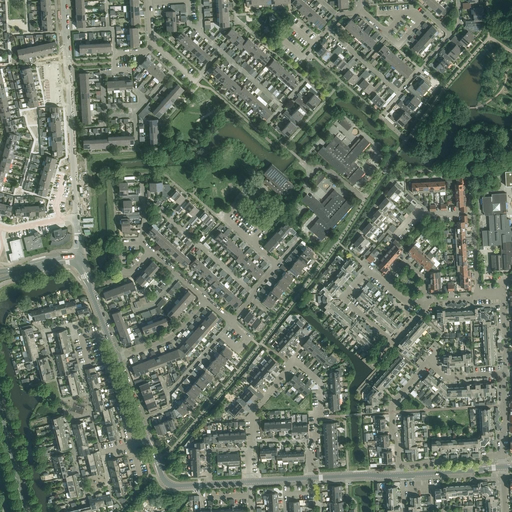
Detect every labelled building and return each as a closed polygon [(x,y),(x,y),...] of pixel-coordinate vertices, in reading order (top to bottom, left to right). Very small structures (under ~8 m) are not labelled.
[(293,8),(294,8),(301,0),(294,0),(292,3),(294,5),(293,7),(293,8)] [(302,0),(301,0),(294,8),(295,9),(296,9),(297,8),(299,10),(305,3),(302,0)] [(435,0),(430,6),(434,10),(440,4),(435,0)] [(305,3),(299,10),(301,12),(300,13),(300,14),(301,15),(309,6),(305,3)] [(440,4),(434,10),(439,15),(441,13),(444,15),(450,8),(447,5),(445,8),(440,4)] [(309,6),(301,15),(302,16),(303,16),(304,14),(306,16),(313,9),(309,6)] [(475,6),(463,6),(463,9),(473,9),(474,15),(482,14),(482,8),(479,8),(478,6),(475,6)] [(313,9),(306,16),(308,18),(307,19),(307,20),(308,21),(316,12),(313,9)] [(316,12),(308,21),(309,22),(310,22),(311,21),(313,23),(320,15),(316,12)] [(467,24),(466,26),(474,33),(475,34),(480,29),(480,23),(479,23),(479,21),(483,21),(482,14),(474,15),(474,21),(467,21),(467,24)] [(320,15),(313,23),(316,25),(314,26),(315,27),(316,28),(323,19),(320,15)] [(323,19),(316,28),(317,28),(318,27),(321,29),(327,22),(323,19)] [(345,27),(349,30),(355,23),(351,20),(345,27)] [(357,25),(355,23),(349,30),(352,33),(363,21),(362,20),(361,20),(357,25)] [(352,33),(356,37),(362,29),(360,28),(364,22),(363,21),(352,33)] [(423,24),(429,29),(436,36),(439,32),(432,25),(430,28),(425,23),(424,23),(423,24)] [(423,24),(423,25),(423,26),(428,31),(426,33),(433,39),(436,36),(429,29),(423,24)] [(364,31),(362,29),(356,37),(359,40),(367,31),(370,27),(369,26),(364,31)] [(468,32),(464,36),(470,42),(475,37),(472,35),(474,33),(466,26),(464,28),(468,32)] [(369,36),(367,34),(372,29),(372,28),(370,27),(367,31),(359,40),(363,43),(369,36)] [(225,36),(229,39),(235,32),(231,29),(225,36)] [(424,35),(419,30),(418,30),(417,31),(423,36),(430,43),(433,39),(426,33),(424,35)] [(177,43),(178,43),(186,35),(182,31),(180,33),(178,36),(176,38),(178,40),(177,42),(177,43)] [(430,43),(417,31),(416,32),(416,33),(421,38),(420,40),(427,46),(430,43)] [(235,32),(229,39),(232,42),(238,35),(235,32)] [(363,43),(366,46),(378,33),(377,32),(376,33),(371,38),(369,36),(363,43)] [(378,33),(366,46),(370,49),(377,42),(374,40),(379,35),(379,34),(378,33)] [(186,35),(178,43),(179,44),(180,44),(181,43),(183,45),(189,38),(186,35)] [(238,35),(232,42),(236,45),(242,38),(238,35)] [(455,36),(453,38),(462,46),(464,44),(466,47),(470,42),(464,36),(460,41),(455,36)] [(420,40),(418,42),(413,37),(412,38),(411,39),(423,50),(427,46),(420,40)] [(189,38),(183,45),(185,47),(184,48),(184,49),(185,50),(193,41),(189,38)] [(242,38),(236,45),(239,49),(248,39),(246,41),(242,38)] [(317,52),(322,56),(327,50),(323,46),(328,40),(325,38),(317,48),(319,49),(317,52)] [(456,45),(452,50),(458,55),(463,50),(460,48),(462,46),(453,38),(451,40),(456,45)] [(248,39),(239,49),(242,46),(245,49),(252,42),(248,39)] [(415,45),(413,47),(420,54),(423,50),(411,39),(410,40),(410,41),(415,45)] [(193,41),(185,50),(186,51),(187,51),(188,49),(190,51),(196,44),(193,41)] [(252,42),(245,49),(249,53),(255,45),(252,42)] [(196,44),(190,51),(192,53),(191,54),(191,55),(192,56),(200,47),(196,44)] [(255,45),(249,53),(252,56),(259,49),(255,45)] [(378,52),(381,55),(388,48),(384,45),(378,52)] [(327,50),(322,56),(326,60),(329,58),(331,60),(332,57),(341,48),(339,46),(332,54),(327,50)] [(200,47),(192,56),(193,57),(194,57),(195,56),(197,58),(203,51),(200,47)] [(341,48),(332,57),(334,59),(332,62),(337,66),(343,59),(338,55),(343,50),(341,48)] [(388,48),(381,55),(385,59),(391,52),(388,48)] [(259,49),(252,56),(256,59),(262,52),(259,49)] [(443,49),(441,51),(450,60),(452,58),(454,60),(458,55),(452,50),(448,54),(443,49)] [(203,51),(197,58),(199,60),(198,61),(198,62),(199,63),(207,54),(203,51)] [(444,58),(440,63),(446,69),(451,64),(448,62),(450,60),(441,51),(439,54),(444,58)] [(262,52),(256,59),(260,62),(266,55),(262,52)] [(391,52),(385,59),(389,62),(395,55),(391,52)] [(207,54),(199,63),(200,63),(201,63),(202,62),(204,64),(211,57),(207,54)] [(266,55),(260,62),(263,65),(270,58),(266,55)] [(395,55),(389,62),(392,65),(398,58),(395,55)] [(141,64),(146,69),(151,62),(147,58),(141,64)] [(343,59),(337,66),(342,70),(344,68),(346,69),(354,60),(352,58),(347,63),(343,59)] [(398,58),(392,65),(396,68),(402,61),(398,58)] [(267,67),(271,70),(277,63),(273,60),(267,67)] [(354,60),(346,69),(344,72),(346,73),(344,76),(348,80),(354,74),(350,70),(357,62),(354,60)] [(402,61),(396,68),(399,71),(406,64),(402,61)] [(151,62),(146,69),(150,73),(156,66),(151,62)] [(277,63),(271,70),(274,73),(281,66),(277,63)] [(446,69),(440,63),(436,67),(431,63),(429,65),(438,73),(440,71),(442,73),(446,69)] [(406,64),(399,71),(403,75),(409,68),(406,64)] [(156,66),(150,73),(155,77),(161,71),(156,66)] [(212,74),(214,76),(220,69),(217,66),(215,67),(213,70),(209,75),(210,76),(211,76),(212,74)] [(281,66),(274,73),(278,77),(284,69),(281,66)] [(409,68),(403,75),(407,78),(413,71),(409,68)] [(220,69),(214,76),(216,78),(215,80),(216,81),(224,72),(220,69)] [(284,69),(278,77),(282,80),(288,73),(284,69)] [(354,74),(348,80),(353,84),(355,82),(357,84),(359,81),(368,72),(366,70),(359,78),(354,74)] [(161,71),(155,77),(160,81),(165,75),(161,71)] [(224,72),(216,81),(217,82),(218,82),(219,81),(221,83),(227,76),(224,72)] [(368,72),(359,81),(361,83),(359,85),(364,90),(370,83),(365,79),(370,74),(368,72)] [(288,73),(282,80),(285,83),(291,76),(288,73)] [(259,74),(255,79),(260,83),(263,78),(259,74)] [(424,81),(420,85),(427,91),(431,86),(428,84),(430,82),(421,74),(419,76),(424,81)] [(227,76),(221,83),(223,85),(222,86),(222,87),(223,88),(231,79),(227,76)] [(291,76),(285,83),(289,86),(295,79),(291,76)] [(231,79),(223,88),(224,88),(225,88),(226,87),(228,89),(235,82),(231,79)] [(295,79),(289,86),(292,90),(299,82),(295,79)] [(235,82),(228,89),(230,91),(229,92),(229,93),(230,94),(238,85),(235,82)] [(370,83),(364,90),(369,94),(371,92),(373,93),(381,84),(379,82),(374,87),(370,83)] [(177,84),(173,89),(179,95),(184,90),(177,84)] [(381,84),(373,93),(371,95),(373,97),(371,100),(375,104),(381,97),(377,93),(383,86),(381,84)] [(238,85),(230,94),(231,95),(232,95),(233,94),(235,95),(243,87),(243,86),(242,88),(238,85)] [(411,85),(409,87),(418,95),(420,93),(422,96),(427,91),(420,85),(416,90),(411,85)] [(243,87),(235,95),(236,96),(237,94),(239,96),(238,97),(238,98),(239,99),(247,90),(243,87)] [(418,95),(409,87),(407,89),(415,96),(411,101),(417,106),(421,101),(419,99),(420,97),(418,95)] [(314,95),(310,99),(316,105),(320,100),(318,98),(320,96),(310,88),(308,90),(314,95)] [(173,89),(169,94),(175,99),(179,95),(173,89)] [(247,90),(239,99),(240,99),(241,99),(242,98),(244,100),(251,93),(247,90)] [(251,93),(244,100),(246,102),(245,103),(245,104),(246,105),(254,96),(251,93)] [(169,94),(165,98),(171,104),(175,99),(169,94)] [(254,96),(246,105),(247,106),(248,106),(249,105),(251,106),(258,99),(254,96)] [(381,97),(375,104),(380,108),(382,106),(384,107),(393,98),(390,96),(386,101),(381,97)] [(298,97),(296,99),(305,107),(308,109),(309,107),(312,110),(316,105),(310,99),(306,104),(298,97)] [(165,98),(161,103),(167,108),(171,104),(165,98)] [(258,99),(251,106),(254,108),(252,110),(252,111),(253,111),(261,103),(258,99)] [(300,106),(296,110),(302,116),(306,112),(304,109),(305,107),(296,99),(294,101),(300,106)] [(401,100),(399,103),(409,111),(410,109),(413,111),(417,106),(411,101),(407,105),(401,100)] [(161,103),(157,107),(163,113),(167,108),(161,103)] [(261,103),(253,111),(254,112),(255,112),(256,111),(259,113),(265,106),(261,103)] [(409,111),(399,103),(397,105),(405,112),(401,116),(407,122),(412,117),(409,115),(411,113),(409,111)] [(265,106),(259,113),(261,115),(260,116),(260,117),(261,118),(269,109),(265,106)] [(163,113),(157,107),(152,112),(159,118),(163,113)] [(269,109),(261,118),(262,119),(264,117),(266,119),(272,112),(269,109)] [(286,110),(284,112),(293,121),(295,119),(298,121),(302,116),(296,110),(291,115),(286,110)] [(293,121),(284,112),(282,115),(290,121),(286,126),(292,132),(296,127),(294,125),(296,123),(293,121)] [(407,122),(401,116),(397,121),(391,116),(389,118),(399,126),(401,124),(403,127),(407,122)] [(292,132),(286,126),(282,130),(276,126),(274,128),(284,136),(285,134),(288,136),(292,132)] [(327,150),(325,148),(323,146),(318,152),(342,174),(344,172),(348,176),(346,178),(354,185),(365,172),(354,163),(359,157),(358,156),(370,143),(364,137),(361,140),(359,138),(350,148),(342,141),(341,143),(335,137),(330,142),(333,144),(327,150)] [(272,164),(263,174),(267,177),(263,181),(283,198),(294,186),(287,180),(288,179),(272,164)] [(119,183),(119,189),(128,189),(127,183),(134,182),(134,179),(122,180),(122,183),(119,183)] [(455,184),(456,190),(466,189),(465,180),(459,180),(459,184),(455,184)] [(156,191),(155,182),(149,183),(149,186),(147,186),(147,199),(150,198),(150,191),(156,191)] [(162,182),(155,182),(156,191),(162,191),(162,196),(161,198),(163,200),(171,190),(172,190),(170,187),(170,184),(164,184),(164,185),(162,185),(162,182)] [(395,185),(391,189),(398,196),(404,189),(397,183),(395,185)] [(128,189),(119,189),(119,196),(123,195),(123,198),(126,198),(138,197),(138,194),(128,195),(128,189)] [(171,190),(163,200),(165,202),(170,196),(174,200),(180,194),(175,189),(173,192),(171,190)] [(398,196),(391,189),(387,194),(394,200),(396,202),(397,201),(400,198),(398,196)] [(331,197),(329,196),(322,204),(312,195),(310,197),(307,194),(301,200),(315,212),(314,213),(320,218),(310,229),(322,240),(329,232),(327,230),(331,227),(333,228),(354,204),(348,198),(345,202),(339,197),(341,195),(336,191),(331,197)] [(484,212),(485,215),(489,215),(490,230),(482,230),(483,245),(483,246),(500,245),(501,254),(491,255),(492,270),(510,269),(509,264),(511,264),(511,257),(511,256),(511,226),(510,226),(509,219),(507,219),(507,214),(507,213),(507,210),(506,210),(506,201),(507,201),(507,193),(492,194),(492,196),(482,197),(483,212),(484,212)] [(180,194),(174,200),(179,204),(174,209),(176,211),(185,202),(183,200),(185,198),(180,194)] [(123,201),(123,207),(132,207),(131,201),(138,200),(138,197),(126,198),(126,200),(123,201)] [(387,197),(383,202),(390,208),(394,204),(387,197)] [(185,202),(176,211),(179,213),(183,208),(188,212),(194,206),(189,201),(187,204),(185,202)] [(390,208),(383,202),(379,206),(386,213),(390,208)] [(194,206),(188,212),(192,216),(188,221),(190,223),(198,214),(196,212),(198,210),(194,206)] [(132,207),(123,207),(123,213),(127,213),(127,216),(139,215),(139,212),(132,213),(132,207)] [(378,210),(374,214),(382,221),(386,216),(378,210)] [(198,214),(190,223),(192,225),(199,218),(203,222),(209,215),(204,211),(202,214),(200,212),(198,214)] [(384,222),(382,221),(374,214),(370,219),(380,227),(384,222)] [(121,219),(121,225),(130,225),(129,219),(139,218),(139,215),(127,216),(124,216),(124,219),(121,219)] [(209,215),(203,222),(208,226),(203,231),(205,233),(214,224),(212,222),(214,220),(209,215)] [(370,222),(366,227),(373,233),(377,229),(370,222)] [(152,237),(157,231),(159,229),(153,223),(148,229),(150,230),(147,233),(152,237)] [(284,223),(280,227),(287,233),(291,228),(284,223)] [(130,225),(121,225),(121,232),(125,231),(125,234),(137,233),(137,230),(130,231),(130,225)] [(280,227),(276,232),(282,238),(287,233),(280,227)] [(373,233),(366,227),(362,231),(370,238),(373,233)] [(51,233),(50,240),(51,240),(52,241),(50,244),(50,245),(56,245),(56,246),(56,247),(61,245),(62,246),(68,241),(69,242),(71,234),(67,233),(67,232),(67,231),(68,230),(67,229),(67,228),(67,229),(62,230),(61,228),(53,230),(54,232),(51,233)] [(214,239),(218,242),(225,235),(230,230),(228,229),(223,234),(221,232),(214,239)] [(225,235),(218,242),(222,246),(228,238),(226,237),(231,232),(231,231),(230,230),(225,235)] [(34,235),(23,237),(27,251),(43,247),(40,233),(38,234),(37,231),(34,232),(34,235)] [(157,231),(152,237),(156,242),(162,235),(157,231)] [(276,232),(272,237),(278,242),(282,238),(276,232)] [(162,235),(156,242),(161,246),(167,239),(162,235)] [(362,235),(358,239),(365,246),(369,242),(362,235)] [(272,237),(268,241),(274,247),(278,242),(272,237)] [(9,241),(12,253),(8,253),(10,262),(19,260),(19,259),(25,257),(20,238),(9,241)] [(228,238),(222,246),(225,249),(232,242),(228,238)] [(167,239),(161,246),(166,250),(171,243),(167,239)] [(365,246),(358,239),(354,244),(356,246),(355,248),(355,249),(359,252),(360,252),(361,251),(365,246)] [(394,244),(391,248),(400,256),(401,254),(400,253),(402,251),(399,248),(401,246),(395,240),(394,241),(393,243),(394,244)] [(274,247),(268,241),(264,246),(270,252),(274,247)] [(171,243),(166,250),(170,254),(176,248),(178,246),(173,242),(171,243)] [(232,242),(225,249),(229,252),(235,245),(232,242)] [(235,245),(229,252),(233,255),(239,248),(235,245)] [(413,246),(412,245),(408,249),(409,251),(408,252),(410,254),(409,255),(411,257),(419,248),(414,245),(413,246)] [(301,249),(303,251),(312,258),(313,257),(312,256),(314,253),(304,246),(303,248),(303,247),(301,250),(301,249)] [(176,248),(170,254),(175,258),(181,252),(176,248)] [(239,248),(233,255),(236,258),(235,259),(242,251),(239,248)] [(242,251),(235,259),(239,263),(245,256),(245,255),(247,253),(251,249),(250,248),(249,248),(244,254),(242,252),(243,251),(242,251)] [(391,248),(387,252),(395,259),(397,257),(398,258),(400,256),(391,248)] [(419,248),(411,257),(413,259),(414,258),(416,260),(423,252),(419,248)] [(303,251),(301,254),(300,255),(308,261),(309,259),(311,260),(312,259),(312,258),(303,251)] [(181,252),(175,258),(180,262),(185,256),(181,252)] [(387,252),(384,256),(392,264),(394,262),(393,261),(395,259),(387,252)] [(423,252),(416,260),(418,261),(417,262),(419,264),(427,255),(423,252)] [(427,255),(419,264),(421,266),(422,265),(424,267),(431,259),(434,255),(430,252),(427,255)] [(300,255),(299,256),(297,259),(306,266),(307,265),(307,264),(306,263),(308,261),(300,255)] [(185,256),(180,262),(184,266),(190,260),(185,256)] [(245,256),(239,263),(237,264),(241,267),(242,266),(249,259),(245,256)] [(380,260),(382,262),(388,267),(390,265),(391,266),(392,264),(384,256),(380,260)] [(350,258),(346,262),(354,269),(357,265),(358,266),(358,265),(354,262),(354,261),(353,261),(349,257),(350,258)] [(424,267),(423,268),(425,269),(426,268),(428,270),(437,261),(433,257),(431,259),(424,267)] [(191,269),(192,270),(200,261),(196,258),(190,265),(192,267),(191,268),(191,269)] [(249,259),(242,266),(246,269),(252,262),(249,259)] [(297,259),(295,261),(294,263),(302,268),(303,266),(305,267),(306,267),(306,266),(297,259)] [(152,261),(148,266),(155,272),(159,267),(152,261)] [(200,261),(192,270),(193,271),(194,271),(195,270),(197,272),(203,264),(200,261)] [(252,262),(246,269),(249,272),(256,265),(252,262)] [(346,262),(342,266),(352,274),(353,272),(352,271),(354,269),(346,262)] [(378,266),(381,269),(386,273),(390,269),(388,267),(382,262),(378,266)] [(294,263),(293,264),(291,266),(301,274),(301,273),(301,272),(300,271),(302,268),(294,263)] [(203,264),(197,272),(199,274),(198,275),(198,276),(199,276),(207,268),(203,264)] [(256,265),(249,272),(253,275),(259,268),(256,265)] [(150,276),(155,272),(148,266),(144,271),(150,276)] [(301,274),(291,266),(288,270),(296,276),(298,274),(299,275),(300,275),(301,274)] [(342,269),(340,271),(348,278),(352,274),(342,266),(341,268),(342,269)] [(207,268),(199,276),(200,277),(201,277),(202,276),(204,278),(210,271),(212,269),(210,267),(209,269),(207,268)] [(259,268),(253,275),(257,279),(263,272),(259,268)] [(150,276),(144,271),(140,275),(146,281),(149,283),(153,279),(150,276)] [(210,271),(204,278),(206,280),(205,281),(205,282),(206,283),(214,274),(210,271)] [(337,276),(344,282),(345,283),(344,282),(348,278),(340,271),(337,275),(336,274),(336,275),(337,276)] [(285,272),(282,276),(292,283),(293,282),(292,281),(291,280),(293,278),(285,272)] [(214,274),(206,283),(207,284),(208,284),(209,282),(211,284),(210,286),(218,277),(214,274)] [(146,281),(140,275),(136,280),(142,286),(146,281)] [(282,276),(279,280),(287,286),(289,283),(290,284),(291,284),(292,283),(282,276)] [(335,278),(333,280),(341,286),(342,285),(343,286),(342,285),(344,282),(337,276),(335,278),(334,277),(333,277),(335,278)] [(218,277),(210,286),(212,288),(211,289),(211,290),(212,291),(220,282),(216,279),(218,277)] [(279,280),(277,283),(286,291),(287,290),(287,289),(285,288),(287,286),(279,280)] [(333,280),(330,284),(337,290),(341,286),(333,280)] [(132,281),(126,283),(129,292),(135,289),(132,281)] [(220,282),(212,291),(213,292),(214,292),(215,290),(217,292),(223,285),(220,282)] [(126,283),(121,286),(124,294),(129,292),(126,283)] [(277,283),(274,287),(281,293),(283,291),(284,292),(285,292),(286,291),(277,283)] [(330,284),(326,287),(326,288),(334,294),(337,290),(330,284)] [(223,285),(217,292),(219,294),(218,295),(218,296),(219,297),(227,288),(223,285)] [(121,286),(115,288),(118,296),(124,294),(121,286)] [(319,293),(321,295),(324,293),(330,298),(334,294),(326,288),(326,287),(325,286),(318,293),(319,293)] [(274,287),(271,291),(280,298),(281,297),(281,296),(279,295),(281,293),(274,287)] [(115,288),(109,290),(112,298),(118,296),(115,288)] [(227,288),(219,297),(220,298),(221,298),(222,297),(224,299),(231,292),(227,288)] [(112,298),(109,290),(103,292),(106,300),(112,298)] [(356,299),(360,302),(367,295),(363,291),(364,290),(360,294),(359,294),(359,296),(355,300),(356,299)] [(188,291),(184,296),(190,301),(194,297),(188,291)] [(271,291),(268,295),(275,301),(277,298),(278,299),(279,299),(280,298),(271,291)] [(231,292),(224,299),(226,301),(225,302),(225,303),(226,303),(234,295),(231,292)] [(324,293),(321,295),(321,296),(322,304),(325,307),(330,300),(330,298),(324,293)] [(234,295),(226,303),(227,304),(228,304),(229,303),(232,305),(238,298),(234,295)] [(268,295),(265,299),(274,306),(275,305),(275,304),(273,303),(275,301),(268,295)] [(367,295),(360,302),(364,306),(371,299),(367,295)] [(184,296),(179,300),(186,306),(190,301),(184,296)] [(238,298),(232,305),(234,307),(232,308),(233,309),(234,310),(242,301),(238,298)] [(274,306),(265,299),(262,303),(269,308),(271,306),(272,307),(273,307),(274,306)] [(371,299),(364,306),(367,308),(365,310),(367,311),(375,302),(371,299)] [(179,300),(175,305),(182,311),(186,306),(179,300)] [(325,307),(322,304),(320,307),(319,307),(326,313),(328,312),(327,311),(334,304),(330,300),(325,307)] [(375,302),(367,311),(371,315),(378,307),(375,305),(377,304),(375,302)] [(327,311),(328,312),(331,315),(338,308),(334,304),(327,311)] [(175,305),(171,310),(178,315),(182,311),(175,305)] [(338,308),(331,315),(330,316),(331,316),(332,315),(335,319),(342,311),(338,308),(339,307),(339,306),(338,308)] [(378,307),(371,315),(375,318),(382,311),(378,307)] [(41,320),(38,310),(30,312),(33,322),(41,320)] [(178,315),(171,310),(167,314),(173,320),(178,315)] [(203,311),(208,316),(215,322),(219,318),(211,312),(209,314),(204,310),(203,310),(203,311)] [(112,314),(114,320),(122,317),(120,311),(112,314)] [(207,317),(205,319),(212,326),(215,322),(208,316),(203,311),(202,312),(202,313),(207,317)] [(245,323),(246,324),(253,314),(249,311),(243,319),(246,321),(245,322),(245,323)] [(342,311),(335,319),(340,322),(346,315),(342,311)] [(382,311),(375,318),(379,322),(386,315),(382,311)] [(481,312),(481,320),(483,321),(491,321),(490,317),(485,311),(481,312)] [(253,314),(246,324),(247,325),(248,324),(249,323),(251,325),(257,317),(253,314)] [(346,315),(340,322),(344,326),(350,318),(346,315)] [(386,315),(379,322),(383,326),(390,318),(386,315)] [(122,317),(114,320),(116,326),(124,323),(122,317)] [(196,318),(202,323),(209,329),(212,326),(205,319),(203,321),(198,317),(197,317),(196,318)] [(257,317),(251,325),(253,327),(252,328),(252,329),(253,330),(261,320),(257,317)] [(491,321),(483,321),(483,327),(493,326),(495,326),(495,320),(494,321),(493,317),(490,317),(491,321)] [(152,320),(153,322),(156,330),(162,328),(159,320),(158,318),(152,320)] [(165,318),(159,320),(162,328),(168,326),(166,322),(168,321),(168,320),(167,318),(166,318),(165,318)] [(200,324),(199,326),(206,333),(209,329),(202,323),(196,318),(195,319),(195,320),(200,324)] [(350,318),(344,326),(346,328),(344,329),(346,331),(354,322),(350,318)] [(390,318),(383,326),(387,329),(394,322),(390,318)] [(421,319),(418,323),(425,329),(429,325),(430,326),(420,318),(421,319)] [(261,320),(253,330),(254,330),(255,330),(256,329),(259,331),(264,323),(261,320)] [(147,322),(141,324),(145,335),(150,333),(147,325),(147,322)] [(147,325),(150,333),(156,330),(153,322),(147,325)] [(354,322),(346,331),(350,335),(357,327),(355,325),(356,324),(354,322)] [(394,322),(387,329),(391,333),(390,334),(393,331),(395,333),(399,329),(396,327),(399,324),(398,325),(394,322)] [(124,323),(116,326),(118,331),(126,328),(124,323)] [(296,323),(292,327),(303,337),(305,335),(302,333),(301,332),(303,329),(296,323)] [(418,323),(414,327),(421,333),(425,329),(418,323)] [(190,325),(195,330),(203,336),(206,333),(199,326),(197,328),(192,324),(191,324),(190,325)] [(20,327),(22,335),(33,333),(31,325),(20,327)] [(194,332),(192,334),(199,340),(203,336),(195,330),(190,325),(189,326),(189,327),(194,332)] [(292,327),(289,331),(296,338),(299,335),(300,336),(299,336),(302,339),(303,337),(292,327)] [(357,327),(350,335),(354,338),(361,331),(357,327)] [(414,327),(410,331),(418,337),(421,333),(414,327)] [(126,328),(118,331),(121,337),(129,334),(126,328)] [(183,332),(189,337),(196,344),(199,340),(192,334),(190,336),(185,331),(184,331),(183,332)] [(289,331),(285,335),(296,345),(298,343),(295,341),(295,342),(293,341),(296,338),(289,331)] [(361,331),(354,338),(358,342),(365,334),(361,331)] [(410,331),(407,335),(414,342),(418,337),(410,331)] [(188,339),(186,341),(193,347),(196,344),(189,337),(183,332),(182,333),(182,334),(188,339)] [(129,334),(121,337),(123,343),(131,340),(129,334)] [(365,334),(358,342),(362,345),(369,338),(365,334)] [(285,335),(282,339),(289,346),(291,343),(293,344),(292,344),(294,347),(296,345),(285,335)] [(407,335),(403,339),(411,346),(414,342),(407,335)] [(177,339),(183,344),(190,351),(193,347),(186,341),(184,343),(179,338),(178,338),(177,339)] [(302,346),(306,350),(313,343),(310,341),(311,339),(310,338),(302,346)] [(369,338),(362,345),(366,349),(365,350),(366,350),(368,348),(369,349),(373,344),(372,343),(374,341),(374,340),(373,342),(369,338)] [(176,341),(181,346),(179,348),(186,354),(190,351),(183,344),(177,339),(176,341)] [(282,339),(278,343),(289,353),(290,351),(288,349),(287,350),(286,349),(289,346),(282,339)] [(403,339),(400,343),(409,351),(410,349),(409,348),(411,346),(403,339)] [(289,353),(278,343),(276,341),(272,345),(282,354),(284,351),(285,352),(285,353),(287,355),(290,358),(292,356),(289,353)] [(313,343),(306,350),(310,354),(318,345),(316,344),(315,345),(313,343)] [(409,351),(400,343),(398,345),(400,346),(398,348),(396,347),(406,356),(405,355),(409,351)] [(170,344),(172,351),(176,360),(180,358),(177,349),(174,350),(172,344),(171,344),(170,344)] [(318,345),(310,354),(314,357),(321,350),(318,348),(319,347),(318,345)] [(163,353),(163,354),(167,363),(171,362),(168,353),(165,354),(163,347),(162,347),(161,347),(163,353)] [(225,347),(222,350),(231,358),(232,357),(232,356),(231,355),(233,353),(225,347)] [(222,350),(219,354),(226,360),(228,358),(229,359),(230,359),(231,358),(222,350)] [(321,350),(314,357),(318,361),(326,352),(324,351),(323,352),(321,350)] [(326,352),(318,361),(322,364),(329,357),(326,355),(327,354),(326,352)] [(38,353),(27,356),(29,362),(36,360),(39,359),(38,353)] [(219,354),(216,357),(225,365),(225,364),(224,362),(226,360),(219,354)] [(399,356),(396,360),(403,367),(407,363),(408,364),(404,360),(404,359),(402,359),(398,355),(399,356)] [(36,360),(38,365),(48,362),(47,357),(39,359),(36,360)] [(134,358),(136,365),(140,374),(144,372),(141,363),(138,364),(136,357),(135,357),(134,358)] [(216,357),(213,361),(220,367),(222,365),(223,366),(224,366),(225,365),(216,357)] [(270,357),(266,361),(277,371),(279,369),(277,367),(276,368),(275,367),(278,364),(270,357)] [(329,357),(322,364),(326,368),(334,360),(332,358),(331,359),(329,357)] [(131,371),(133,370),(135,375),(140,374),(136,365),(134,358),(133,358),(132,359),(135,365),(132,366),(132,365),(129,366),(131,371)] [(396,360),(392,364),(399,371),(403,367),(396,360)] [(213,361),(209,365),(218,373),(219,372),(219,371),(218,370),(220,367),(213,361)] [(266,361),(263,365),(270,372),(273,369),(274,370),(273,371),(276,373),(277,371),(266,361)] [(392,364),(388,368),(396,375),(399,371),(392,364)] [(218,373),(209,365),(206,368),(213,375),(215,372),(216,374),(217,373),(218,373)] [(263,365),(259,369),(270,379),(272,377),(269,375),(269,376),(268,375),(270,372),(263,365)] [(330,374),(330,378),(340,377),(342,377),(342,370),(340,367),(335,370),(335,372),(328,372),(328,374),(330,374)] [(388,368),(385,372),(392,379),(396,375),(388,368)] [(259,369),(256,373),(263,380),(266,377),(267,378),(266,379),(269,381),(270,379),(259,369)] [(205,371),(202,375),(211,382),(212,382),(212,381),(210,380),(212,377),(205,371)] [(385,372),(381,376),(389,383),(392,379),(385,372)] [(423,381),(427,384),(433,377),(429,373),(430,372),(426,376),(425,376),(425,377),(422,382),(423,381)] [(256,373),(252,377),(263,387),(265,385),(262,383),(262,384),(261,383),(263,380),(256,373)] [(288,382),(292,386),(302,375),(300,373),(298,376),(299,376),(298,378),(295,375),(288,382)] [(202,375),(199,378),(206,385),(208,382),(209,383),(210,383),(211,382),(202,375)] [(302,375),(292,386),(296,389),(303,382),(300,380),(301,378),(302,379),(304,377),(302,375)] [(381,376),(378,380),(385,387),(389,383),(381,376)] [(263,387),(252,377),(248,382),(256,388),(258,385),(260,386),(259,387),(261,389),(263,387)] [(433,377),(427,384),(431,388),(437,380),(433,377)] [(199,378),(195,382),(204,390),(205,389),(205,388),(204,387),(206,385),(199,378)] [(378,380),(374,384),(383,392),(385,391),(383,389),(385,387),(378,380)] [(437,380),(431,388),(435,391),(443,382),(441,381),(440,382),(437,380)] [(303,382),(296,389),(300,393),(310,382),(308,381),(306,383),(307,384),(306,385),(303,382)] [(138,390),(139,391),(150,387),(148,382),(139,386),(140,389),(138,389),(138,390)] [(195,382),(192,385),(199,392),(201,390),(203,391),(204,390),(195,382)] [(310,382),(300,393),(305,397),(311,389),(308,387),(309,386),(310,386),(312,384),(310,382)] [(443,382),(435,391),(436,393),(438,391),(440,393),(447,386),(443,382)] [(374,387),(372,390),(379,396),(383,392),(374,384),(372,386),(374,387)] [(192,385),(189,389),(198,397),(199,396),(199,395),(197,394),(199,392),(192,385)] [(249,390),(245,394),(253,400),(256,396),(255,395),(257,392),(249,386),(247,388),(249,390)] [(447,386),(440,393),(445,398),(449,388),(447,386)] [(187,387),(184,391),(186,393),(196,401),(193,399),(195,397),(196,398),(197,398),(198,397),(189,389),(187,387)] [(372,390),(368,395),(378,398),(379,396),(372,390)] [(141,399),(142,400),(153,396),(151,391),(142,395),(143,397),(142,398),(141,399)] [(188,395),(185,399),(194,406),(195,405),(194,403),(196,401),(186,393),(188,395)] [(242,399),(240,401),(245,405),(247,403),(249,405),(253,400),(245,394),(241,398),(242,399)] [(237,402),(234,406),(241,413),(245,409),(243,407),(245,405),(240,401),(238,398),(236,401),(237,402)] [(182,402),(189,408),(191,406),(192,407),(193,407),(194,406),(185,399),(183,401),(182,400),(181,401),(182,402)] [(145,408),(145,409),(156,405),(155,400),(146,404),(147,406),(145,407),(145,408)] [(182,402),(179,406),(188,414),(189,413),(188,412),(187,411),(189,408),(182,402)] [(156,405),(145,409),(146,410),(147,411),(148,410),(149,413),(158,410),(156,405)] [(175,409),(173,411),(174,413),(175,416),(176,417),(180,413),(183,416),(185,413),(186,415),(187,414),(188,414),(179,406),(176,409),(175,409)] [(241,413),(234,406),(230,410),(229,409),(226,411),(234,418),(236,416),(238,417),(241,413)] [(170,419),(168,420),(172,431),(173,431),(173,430),(173,429),(176,427),(172,419),(176,417),(175,416),(174,413),(173,411),(170,412),(172,417),(169,418),(170,419)] [(51,419),(52,424),(63,421),(63,419),(65,419),(64,415),(51,419)] [(375,419),(375,424),(386,424),(385,418),(383,418),(383,415),(373,416),(373,419),(375,419)] [(156,423),(155,423),(153,418),(151,419),(157,434),(160,433),(161,435),(162,435),(163,435),(159,424),(156,425),(156,423)] [(168,420),(163,422),(167,431),(169,430),(170,432),(171,432),(172,431),(168,420)] [(324,425),(325,429),(335,428),(335,425),(339,425),(339,422),(332,423),(332,420),(323,421),(323,425),(324,425)] [(386,424),(375,424),(376,430),(377,430),(377,433),(384,432),(384,429),(386,429),(386,424)] [(67,426),(54,429),(55,434),(65,432),(64,430),(68,429),(67,426)] [(491,431),(481,431),(482,436),(481,436),(490,436),(490,440),(493,440),(492,436),(494,436),(493,430),(491,430),(491,431)] [(384,432),(377,433),(377,436),(375,436),(376,441),(379,441),(389,440),(389,435),(384,435),(384,432)] [(203,437),(203,442),(208,442),(211,442),(211,438),(210,434),(207,434),(207,436),(203,437)] [(69,436),(56,440),(57,445),(67,443),(67,441),(70,440),(69,436)] [(481,436),(480,438),(481,446),(485,446),(490,440),(490,436),(481,436)] [(480,438),(475,438),(475,450),(477,450),(481,450),(481,449),(485,449),(485,446),(481,446),(480,438)] [(389,440),(379,441),(379,446),(377,446),(377,450),(380,449),(387,449),(387,446),(389,446),(389,440)] [(380,449),(377,450),(377,453),(382,452),(382,458),(392,457),(392,451),(387,452),(387,449),(380,449)] [(52,457),(54,463),(64,460),(63,454),(52,457)] [(99,468),(91,470),(92,476),(102,473),(101,468),(99,468)] [(67,470),(56,473),(58,478),(65,477),(65,476),(68,476),(68,475),(67,470)] [(65,476),(65,477),(67,482),(76,479),(76,477),(79,476),(78,473),(68,475),(68,476),(65,476)] [(478,482),(478,484),(479,494),(484,494),(484,486),(488,486),(488,483),(484,483),(484,482),(478,482)] [(81,484),(68,487),(69,492),(78,490),(80,489),(79,488),(82,487),(81,484)] [(124,485),(116,487),(114,487),(115,493),(117,497),(121,496),(120,492),(125,490),(124,485)] [(488,486),(484,486),(484,494),(486,496),(486,495),(494,495),(494,491),(488,486)] [(268,493),(266,494),(267,496),(268,496),(268,499),(278,499),(278,493),(274,493),(274,488),(268,489),(268,493)] [(78,490),(69,492),(70,498),(84,494),(83,491),(80,491),(80,489),(78,490)] [(486,495),(486,496),(486,501),(496,500),(496,501),(498,500),(498,495),(497,495),(497,491),(494,491),(494,495),(486,495)] [(102,493),(98,494),(102,506),(107,505),(105,497),(104,495),(102,496),(102,493)] [(88,497),(90,506),(91,509),(96,508),(94,499),(94,498),(92,499),(91,496),(88,497)]
